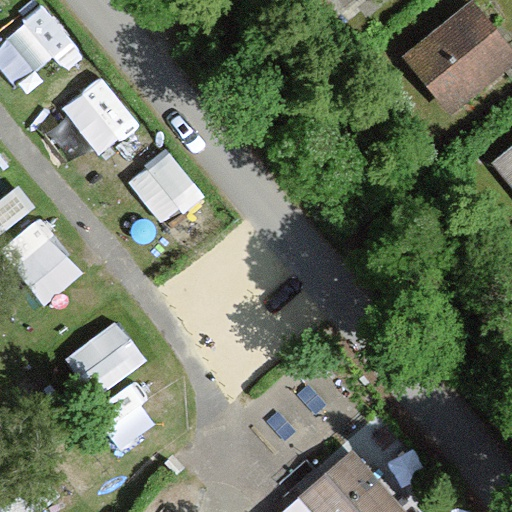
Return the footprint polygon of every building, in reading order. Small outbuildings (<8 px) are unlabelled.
[(0,59),(19,76),(71,19),(50,0),(19,0),(0,20),(0,59)] [(314,0),(338,26),(367,0),(314,0)] [(509,69),(460,9),(376,78),(424,138),(509,69)] [(85,46),(48,80),(87,121),(123,87),(85,46)] [(76,151),(119,199),(176,150),(133,101),(76,151)] [(511,150),(480,175),(511,216),(511,150)] [(151,197),(186,240),(226,209),(191,165),(151,197)] [(222,334),(277,296),(247,252),(191,290),(222,334)] [(83,307),(127,354),(150,333),(106,285),(83,307)] [(41,343),(49,357),(0,381),(0,459),(74,422),(60,396),(120,365),(95,315),(41,343)] [(391,511),(349,463),(291,510),(293,511),(391,511)]
